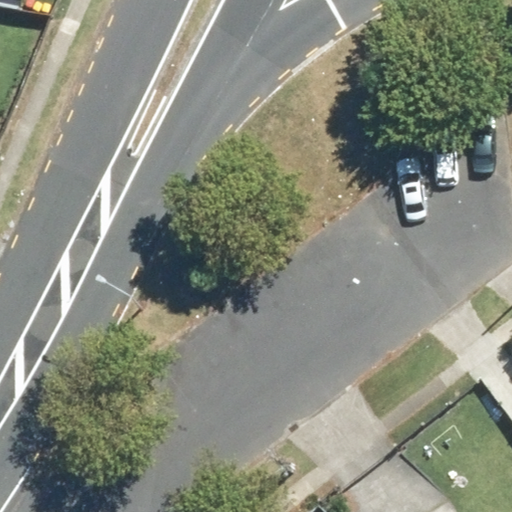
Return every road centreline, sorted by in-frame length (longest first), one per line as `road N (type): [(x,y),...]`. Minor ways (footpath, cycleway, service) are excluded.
road 1 (secondary): [(8,375),(20,266),(135,0)]
road 2 (secondary): [(192,101),(84,300),(8,375)]
road 3 (secondary): [(339,0),(252,44),(192,101)]
